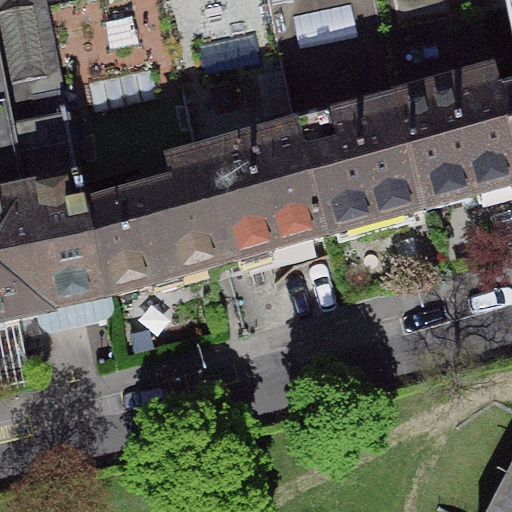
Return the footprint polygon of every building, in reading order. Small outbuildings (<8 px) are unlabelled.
[(0,324),(47,315),(46,312),(89,304),(103,301),(86,216),(42,0),(5,0),(0,1),(0,324)] [(170,175),(198,167),(163,0),(94,0),(46,10),(43,0),(42,0),(86,216),(174,191),(170,175)] [(296,140),(267,0),(163,0),(198,167),(296,140)] [(374,226),(423,213),(394,112),(371,0),(267,0),(296,140),(325,240),(374,226)] [(472,199),(511,188),(511,153),(497,102),(499,102),(495,86),(480,13),(478,13),(474,0),(371,0),(398,116),(423,213),(472,199)] [(511,0),(474,0),(478,13),(480,13),(511,6),(511,0)] [(511,98),(499,102),(497,102),(511,153),(511,98)] [(296,140),(198,167),(226,267),(276,253),(325,240),(296,140)] [(226,267),(198,167),(170,175),(174,191),(86,216),(103,301),(164,284),(226,267)] [(511,511),(511,467),(507,477),(488,511),(511,511)]
